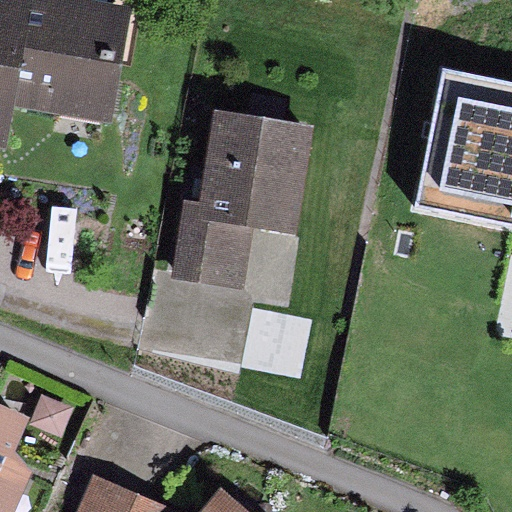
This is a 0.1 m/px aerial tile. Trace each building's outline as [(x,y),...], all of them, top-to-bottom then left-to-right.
[(0,142),(10,144),(20,91),(111,106),(127,12),(57,0),(9,0),(6,20),(0,19),(0,142)] [(216,206),(189,203),(179,275),(247,284),(254,229),(305,236),(319,125),(228,114),(216,206)] [(25,413),(0,403),(0,511),(16,511),(31,476),(4,465),(25,413)] [(80,419),(47,406),(35,437),(69,450),(80,419)] [(173,511),(90,473),(72,511),(173,511)] [(261,511),(233,490),(215,511),(261,511)]
